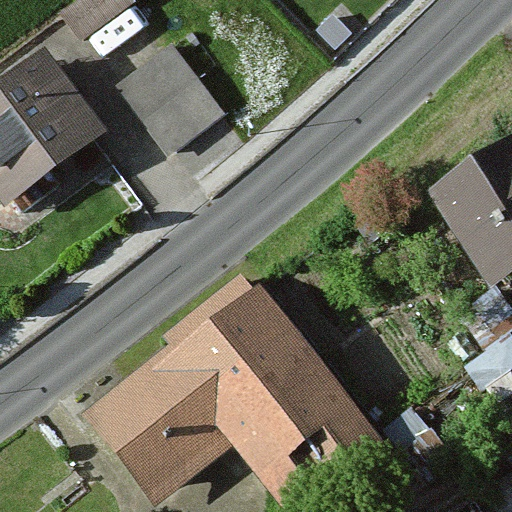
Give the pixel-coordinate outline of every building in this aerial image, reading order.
[(140,0),(73,0),(104,44),(149,13),(140,0)] [(175,150),(231,107),(174,33),(118,75),(175,150)] [(61,55),(0,96),(0,184),(22,217),(125,148),(61,55)] [(511,141),(440,186),(511,300),(511,141)] [(275,297),(103,418),(167,509),(256,447),(301,511),(312,511),(389,458),(275,297)]
